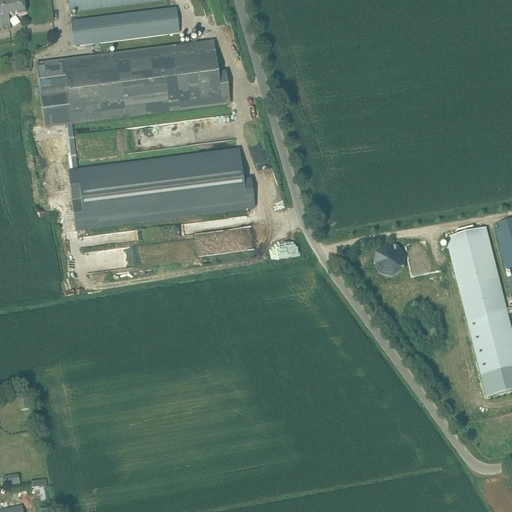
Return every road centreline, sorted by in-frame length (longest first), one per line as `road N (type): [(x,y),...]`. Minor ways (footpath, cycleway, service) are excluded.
road 1 (unclassified): [(511,465),(476,466),(463,452),(312,241),(238,0)]
road 2 (unknown): [(312,241),(511,210)]
